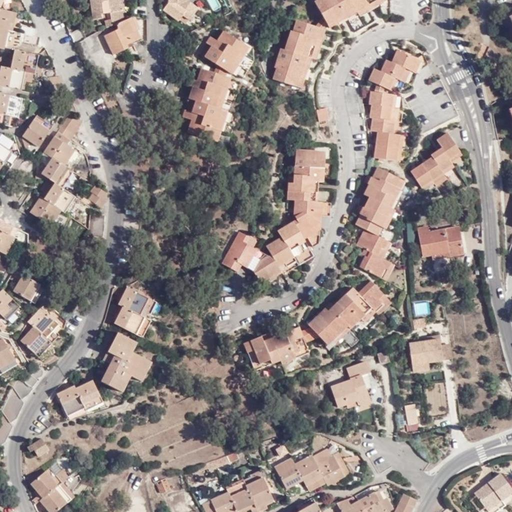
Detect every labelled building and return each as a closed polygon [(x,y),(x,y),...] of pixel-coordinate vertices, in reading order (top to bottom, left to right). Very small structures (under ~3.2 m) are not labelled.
[(125,20),(121,0),(86,0),(90,22),(100,21),(100,14),(108,14),(109,26),(117,23),(125,20)] [(171,0),(171,3),(168,3),(163,9),(179,20),(180,18),(183,15),(189,19),(198,7),(192,4),(188,1),(188,0),(171,0)] [(222,0),(206,0),(211,13),(226,8),(222,0)] [(357,12),(350,0),(314,0),(329,27),(338,22),(357,12)] [(350,0),(357,12),(359,14),(383,0),(350,0)] [(0,47),(4,48),(7,29),(12,11),(0,8),(0,47)] [(12,11),(7,29),(12,30),(16,12),(12,11)] [(140,38),(131,17),(125,20),(117,23),(119,28),(105,35),(113,54),(128,47),(127,44),(126,42),(130,39),(131,42),(140,38)] [(358,17),(350,21),(355,31),(363,27),(358,17)] [(317,59),(327,28),(297,18),(294,29),(292,28),(285,48),(312,57),(317,59)] [(20,32),(25,33),(23,41),(39,45),(40,37),(35,36),(36,28),(22,25),(20,32)] [(206,57),(217,65),(228,71),(233,75),(249,48),(223,31),(217,41),(212,47),(206,57)] [(81,40),(89,55),(100,50),(92,34),(81,40)] [(206,43),(212,47),(217,41),(210,36),(206,43)] [(312,57),(285,48),(281,47),(275,66),(276,67),(273,78),(292,84),(303,88),(312,57)] [(33,73),(37,54),(14,49),(11,63),(3,62),(2,66),(1,66),(0,68),(0,85),(11,87),(21,89),(23,80),(25,81),(31,82),(33,73)] [(391,61),(403,67),(406,68),(412,71),(418,58),(396,49),(391,61)] [(41,54),(37,54),(33,73),(39,75),(42,65),(39,65),(41,54)] [(421,59),(418,58),(412,71),(415,73),(421,59)] [(394,78),(398,79),(403,67),(391,61),(385,60),(381,71),(394,78)] [(217,65),(215,73),(225,77),(228,71),(217,65)] [(403,67),(398,79),(401,81),(406,68),(403,67)] [(385,88),(389,89),(394,78),(381,71),(373,68),(368,80),(376,84),(385,88)] [(197,81),(194,81),(192,88),(189,99),(195,101),(221,109),(231,79),(225,77),(215,73),(201,69),(197,81)] [(60,84),(60,75),(44,77),(45,85),(48,85),(48,92),(64,90),(64,83),(60,84)] [(192,88),(194,81),(188,78),(186,86),(192,88)] [(389,89),(393,90),(398,79),(394,78),(389,89)] [(404,97),(423,134),(459,115),(441,78),(404,97)] [(382,92),(385,88),(376,84),(373,91),(382,92)] [(393,94),(382,92),(373,91),(371,91),(369,104),(372,104),(391,107),(393,94)] [(0,92),(0,112),(2,113),(18,117),(22,98),(0,92)] [(221,109),(195,101),(192,111),(189,119),(192,120),(188,132),(217,143),(227,111),(221,109)] [(390,120),(391,107),(372,104),(371,117),(372,117),(390,120)] [(398,108),(391,107),(390,120),(397,121),(398,108)] [(328,119),(326,108),(320,109),(316,109),(318,121),(328,119)] [(192,111),(186,109),(183,117),(189,119),(192,111)] [(70,113),(58,130),(70,139),(82,121),(70,113)] [(26,148),(31,142),(38,147),(52,126),(36,115),(22,135),(26,148)] [(388,133),(390,120),(372,117),(371,131),(379,132),(388,133)] [(397,121),(390,120),(388,133),(395,134),(397,121)] [(70,139),(58,130),(54,136),(67,144),(70,139)] [(371,144),(377,144),(379,132),(371,131),(368,131),(371,144)] [(401,135),(395,134),(388,133),(379,132),(377,144),(386,146),(399,147),(401,135)] [(449,158),(460,151),(448,132),(437,139),(442,147),(449,158)] [(67,144),(54,136),(44,152),(52,157),(47,165),(45,169),(41,166),(36,168),(36,178),(41,178),(42,173),(54,182),(46,194),(43,191),(30,211),(50,226),(61,210),(64,212),(75,196),(62,187),(73,171),(65,165),(75,149),(67,144)] [(0,168),(12,151),(0,142),(0,168)] [(375,157),(397,160),(399,147),(386,146),(377,144),(375,157)] [(441,170),(452,163),(451,161),(449,158),(442,147),(431,155),(432,157),(441,170)] [(318,182),(323,182),(324,167),(319,167),(320,151),(306,151),(306,154),(295,154),(294,176),(289,176),(287,199),(295,200),(313,201),(313,191),(318,191),(318,190),(318,182)] [(451,161),(462,154),(460,151),(449,158),(451,161)] [(421,164),(432,179),(443,173),(441,170),(432,157),(421,164)] [(443,174),(454,166),(452,163),(441,170),(443,173),(443,174)] [(421,187),(432,179),(421,164),(410,171),(421,187)] [(390,208),(389,208),(385,205),(398,178),(377,167),(373,177),(372,176),(371,176),(368,182),(368,183),(369,183),(365,194),(368,196),(369,197),(365,207),(363,206),(359,213),(360,213),(361,214),(356,224),(358,226),(364,228),(377,235),(390,208)] [(448,172),(458,186),(465,181),(455,167),(448,172)] [(40,189),(43,191),(46,194),(54,182),(42,173),(41,178),(45,181),(40,189)] [(434,182),(445,176),(443,174),(443,173),(432,179),(434,182)] [(90,190),(95,184),(78,174),(76,179),(78,180),(77,182),(86,188),(90,190)] [(389,208),(403,180),(398,178),(385,205),(389,208)] [(423,189),(434,182),(432,179),(421,187),(423,189)] [(107,193),(95,184),(90,190),(93,192),(89,199),(101,207),(105,201),(103,200),(107,193)] [(93,192),(90,190),(86,188),(82,195),(89,199),(93,192)] [(77,199),(67,213),(74,218),(84,204),(77,199)] [(313,201),(295,200),(294,214),(297,219),(308,236),(313,246),(318,243),(320,215),(321,201),(317,201),(313,201)] [(330,215),(331,202),(321,201),(320,215),(321,215),(330,215)] [(390,208),(377,235),(381,236),(393,210),(390,208)] [(104,214),(90,213),(88,235),(103,236),(104,214)] [(308,236),(297,219),(294,221),(304,238),(308,236)] [(304,238),(294,221),(282,228),(277,231),(280,237),(272,242),(273,245),(268,248),(270,252),(272,254),(278,265),(281,270),(283,274),(314,255),(304,238)] [(447,252),(447,256),(464,253),(459,225),(428,230),(428,226),(417,227),(421,256),(431,254),(447,252)] [(14,236),(0,228),(0,249),(6,253),(14,236)] [(383,245),(386,239),(381,236),(377,235),(364,228),(356,244),(361,247),(364,248),(369,251),(379,256),(384,246),(383,245)] [(222,264),(237,272),(241,265),(247,267),(257,249),(252,247),(255,240),(238,231),(221,263),(222,264)] [(383,258),(390,241),(386,239),(383,245),(384,246),(379,256),(383,258)] [(367,257),(369,251),(364,248),(361,254),(364,256),(367,257)] [(257,249),(247,267),(252,271),(258,260),(265,255),(264,252),(258,249),(257,249)] [(389,262),(383,258),(379,256),(369,251),(367,257),(364,256),(359,266),(382,278),(387,268),(386,267),(389,262)] [(260,281),(274,272),(276,273),(273,267),(278,265),(272,254),(267,257),(260,261),(254,271),(260,281)] [(258,260),(252,271),(254,271),(260,261),(267,257),(265,255),(258,260)] [(386,280),(394,264),(389,262),(386,267),(387,268),(382,278),(386,280)] [(18,282),(23,274),(14,269),(9,278),(18,282)] [(260,281),(263,285),(276,277),(274,272),(260,281)] [(44,286),(23,274),(18,282),(14,290),(34,303),(44,286)] [(112,292),(121,297),(126,286),(120,282),(112,288),(112,292)] [(380,300),(385,295),(373,282),(369,286),(366,284),(357,292),(372,307),(374,309),(382,302),(380,300)] [(136,333),(144,316),(140,314),(148,298),(148,297),(126,286),(121,297),(118,304),(122,306),(114,323),(136,333)] [(357,292),(354,289),(352,287),(333,304),(327,310),(325,308),(308,324),(309,324),(309,325),(315,332),(327,344),(347,325),(350,328),(360,319),(372,307),(357,292)] [(20,305),(2,288),(0,290),(0,312),(6,319),(20,305)] [(377,312),(378,314),(390,302),(385,295),(380,300),(382,302),(374,309),(377,312)] [(140,314),(144,316),(148,309),(151,311),(156,302),(148,298),(140,314)] [(20,340),(39,356),(51,342),(59,334),(57,330),(53,328),(57,322),(42,308),(49,304),(46,302),(39,308),(27,320),(33,326),(20,340)] [(327,310),(333,304),(331,302),(325,308),(327,310)] [(416,314),(429,313),(428,302),(415,303),(416,314)] [(364,323),(377,312),(374,309),(372,307),(360,319),(364,323)] [(150,320),(144,316),(136,333),(142,337),(150,320)] [(413,319),(414,328),(425,327),(424,318),(413,319)] [(305,342),(315,332),(309,325),(309,324),(301,332),(305,342)] [(254,370),(255,369),(260,367),(259,363),(270,359),(271,363),(280,360),(281,363),(309,352),(305,342),(301,332),(299,327),(285,333),(284,330),(273,334),(274,337),(263,341),(261,335),(244,343),(254,370)] [(118,332),(108,352),(114,355),(110,363),(101,381),(122,391),(131,374),(141,380),(151,361),(131,351),(136,342),(118,332)] [(274,337),(273,334),(272,332),(261,335),(263,341),(274,337)] [(0,369),(16,360),(2,338),(0,339),(0,369)] [(442,362),(442,360),(441,345),(440,341),(428,341),(409,343),(411,364),(427,363),(442,362)] [(51,342),(39,356),(42,359),(54,350),(51,342)] [(442,360),(453,360),(450,344),(441,345),(442,360)] [(388,360),(382,345),(373,348),(379,363),(388,360)] [(114,355),(108,352),(103,359),(110,363),(114,355)] [(259,363),(260,367),(271,363),(270,359),(259,363)] [(361,375),(370,371),(367,361),(347,368),(350,379),(331,387),(337,405),(347,402),(357,398),(359,403),(359,405),(371,401),(366,387),(363,389),(361,385),(364,384),(361,375)] [(428,370),(427,363),(411,364),(411,371),(428,370)] [(33,373),(37,377),(41,376),(42,373),(41,368),(36,370),(33,373)] [(75,387),(92,379),(94,379),(89,370),(79,373),(83,381),(74,385),(75,387)] [(372,370),(370,371),(361,375),(364,384),(368,383),(376,380),(372,370)] [(332,384),(344,379),(341,373),(330,378),(332,384)] [(36,380),(36,379),(30,374),(29,374),(24,380),(19,377),(16,381),(0,413),(0,444),(4,441),(2,438),(8,434),(6,429),(12,426),(9,422),(16,417),(14,413),(20,409),(17,405),(23,402),(21,398),(28,393),(32,387),(32,386),(36,380)] [(103,402),(92,379),(75,387),(74,385),(57,393),(67,415),(84,407),(86,410),(103,402)] [(357,398),(347,402),(348,406),(359,403),(357,398)] [(105,400),(103,402),(86,410),(87,413),(108,406),(105,400)] [(84,407),(67,415),(69,419),(87,413),(86,410),(84,407)] [(415,407),(406,409),(408,421),(417,420),(415,407)] [(417,420),(408,421),(409,430),(418,428),(417,420)] [(48,448),(42,438),(27,447),(29,451),(33,449),(37,456),(48,448)] [(274,442),(280,454),(287,450),(284,443),(281,444),(274,442)] [(257,450),(255,445),(246,448),(249,453),(257,450)] [(303,479),(306,486),(322,476),(325,482),(326,485),(344,475),(333,453),(331,454),(327,447),(295,464),(291,457),(274,466),(286,488),(303,479)] [(338,451),(333,453),(344,475),(350,472),(338,451)] [(229,465),(225,457),(195,468),(198,476),(229,465)] [(54,511),(73,496),(61,481),(55,475),(49,467),(31,483),(39,494),(33,499),(36,503),(40,500),(49,511),(54,511)] [(55,475),(61,481),(68,476),(62,468),(55,475)] [(228,492),(211,499),(216,511),(237,511),(237,510),(249,505),(252,511),(254,511),(257,511),(255,507),(265,503),(273,499),(260,470),(250,474),(250,476),(253,481),(245,484),(243,480),(242,478),(226,485),(228,492)] [(511,492),(511,490),(500,475),(474,494),(487,511),(511,492)] [(250,476),(243,480),(245,484),(253,481),(250,476)] [(322,476),(306,486),(308,491),(325,482),(322,476)] [(156,481),(161,492),(170,489),(165,478),(156,481)] [(380,500),(383,499),(378,489),(374,491),(380,500)] [(386,497),(383,499),(380,500),(374,491),(357,500),(351,504),(348,498),(336,502),(341,511),(384,511),(393,508),(386,497)] [(411,511),(417,499),(403,493),(393,511),(411,511)] [(354,494),(348,498),(351,504),(357,500),(354,494)] [(216,511),(211,499),(202,503),(206,511),(211,511),(212,511),(216,511)] [(321,511),(315,501),(304,508),(300,503),(296,506),(298,510),(295,511),(321,511)] [(255,507),(257,511),(267,506),(265,503),(255,507)]
